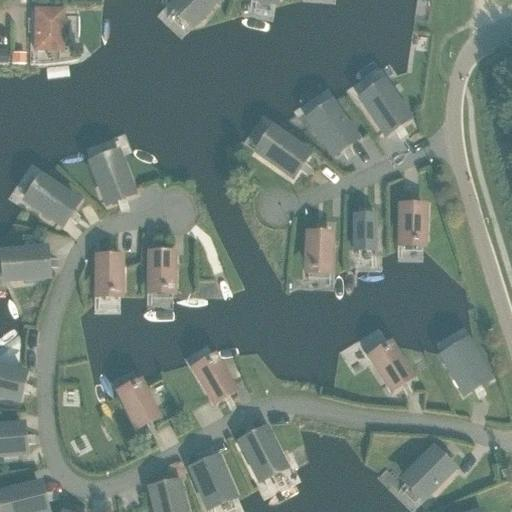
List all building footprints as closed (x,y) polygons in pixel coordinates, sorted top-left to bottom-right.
[(219,0),(180,0),(173,7),(194,27),(219,0)] [(64,12),(35,11),(35,52),(63,53),(64,12)] [(0,65),(10,66),(10,51),(0,51),(0,65)] [(25,62),(26,54),(13,53),(13,62),(25,62)] [(386,88),(363,103),(385,136),(408,121),(386,88)] [(333,108),(310,124),(333,157),(356,141),(333,108)] [(275,133),(259,156),(292,179),(308,156),(275,133)] [(119,158),(92,169),(107,206),(133,196),(119,158)] [(44,182),(28,205),(62,227),(77,204),(44,182)] [(402,208),(402,243),(423,243),(423,208),(402,208)] [(354,218),(354,253),(375,253),(375,219),(354,218)] [(310,236),(308,270),(330,271),(331,237),(310,236)] [(45,251),(5,255),(8,283),(48,279),(45,251)] [(151,256),(151,290),(172,290),(172,256),(151,256)] [(99,260),(98,294),(119,294),(120,260),(99,260)] [(489,382),(468,347),(444,361),(464,396),(489,382)] [(393,392),(410,381),(392,352),(375,364),(393,392)] [(216,405),(234,394),(216,365),(198,376),(216,405)] [(0,398),(17,403),(24,376),(0,369),(0,398)] [(122,399),(138,430),(157,421),(141,391),(122,399)] [(0,457),(25,456),(22,428),(0,429),(0,457)] [(241,446),(259,482),(284,469),(266,433),(241,446)] [(425,500),(453,472),(433,452),(405,481),(425,500)] [(234,499),(218,462),(192,473),(208,510),(234,499)] [(45,511),(39,486),(0,496),(4,511),(45,511)] [(155,511),(184,511),(178,486),(151,492),(155,511)]
